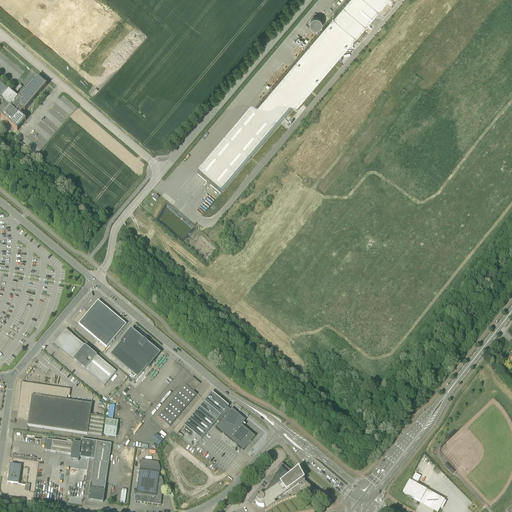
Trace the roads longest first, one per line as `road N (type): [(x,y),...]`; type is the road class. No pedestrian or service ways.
road 1 (unknown): [(399,0),(214,217),(154,178)]
road 2 (tertiary): [(249,406),(94,280)]
road 3 (secondary): [(372,498),(453,385)]
road 4 (secondary): [(453,385),(365,492)]
road 5 (residential): [(11,377),(94,280)]
road 6 (tertiary): [(94,280),(0,201)]
